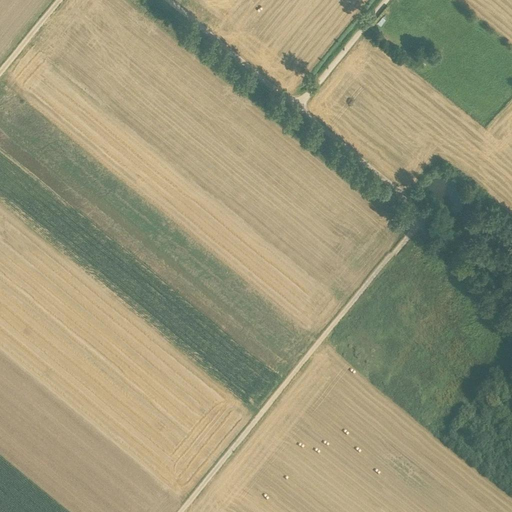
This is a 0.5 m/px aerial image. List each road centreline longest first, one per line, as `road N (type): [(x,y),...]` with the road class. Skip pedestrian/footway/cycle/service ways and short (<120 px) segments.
road 1 (track): [(294,103),(413,203),(412,223),(174,511)]
road 2 (track): [(168,0),(294,103)]
road 3 (track): [(383,0),(294,103)]
